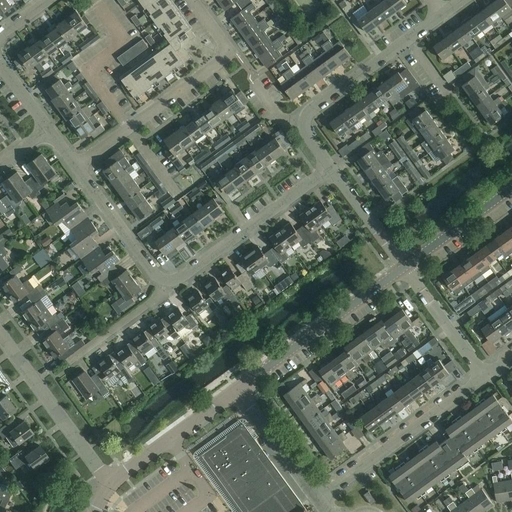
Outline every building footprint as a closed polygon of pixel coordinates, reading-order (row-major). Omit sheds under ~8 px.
[(6,0),(0,0),(0,15),(12,7),(6,0)] [(172,43),(122,80),(136,99),(139,96),(192,58),(186,50),(189,49),(190,41),(196,37),(190,30),(188,31),(186,29),(189,28),(168,0),(138,0),(169,42),(171,41),(172,43)] [(219,0),(218,1),(225,11),(237,3),(240,7),(248,0),(219,0)] [(248,0),(240,7),(242,11),(231,19),(238,29),(254,17),(250,12),(256,7),(250,0),(248,0)] [(380,0),(382,2),(378,6),(387,19),(397,11),(388,0),(380,0)] [(403,0),(388,0),(397,11),(407,4),(403,0)] [(511,0),(505,0),(504,0),(496,0),(492,4),(501,17),(504,21),(511,14),(511,0)] [(501,17),(492,4),(482,11),(492,24),(495,28),(499,24),(496,20),(501,17)] [(387,19),(378,6),(368,13),(377,26),(387,19)] [(119,9),(113,13),(118,19),(124,15),(119,9)] [(67,19),(77,33),(87,25),(77,11),(67,19)] [(482,11),(472,18),(482,31),(492,24),(482,11)] [(377,26),(368,13),(358,20),(367,33),(377,26)] [(259,23),(254,17),(238,29),(246,39),(267,23),(265,19),(259,23)] [(476,35),(482,31),(472,18),(463,25),(472,38),(475,42),(479,39),(476,35)] [(77,33),(67,19),(57,26),(58,28),(58,27),(67,40),(68,39),(77,33)] [(93,25),(97,31),(106,24),(103,19),(93,25)] [(190,22),(195,33),(202,30),(196,19),(190,22)] [(272,20),(267,23),(246,39),(253,49),(269,37),(264,31),(275,24),(272,20)] [(463,25),(453,32),(463,45),(472,38),(463,25)] [(58,28),(49,34),(59,48),(69,41),(68,39),(67,40),(58,27),(58,28)] [(463,45),(453,32),(443,39),(453,52),(463,45)] [(334,46),(329,40),(324,33),(320,36),(326,43),(342,64),(351,57),(340,41),(334,46)] [(59,48),(49,34),(39,41),(49,55),(59,48)] [(273,43),(269,37),(253,49),(260,58),(281,43),(281,42),(287,38),(284,35),(273,43)] [(84,42),(88,47),(93,44),(89,39),(84,42)] [(453,52),(443,39),(433,47),(443,60),(453,52)] [(143,40),(122,55),(117,58),(123,66),(148,48),(143,40)] [(39,41),(30,48),(29,48),(39,62),(40,62),(49,55),(39,41)] [(88,47),(84,42),(79,46),(83,51),(88,47)] [(284,46),(281,43),(260,58),(267,68),(283,57),(279,50),(284,46)] [(326,43),(322,46),(326,52),(320,56),(332,71),(342,64),(326,43)] [(20,53),(18,54),(29,68),(34,64),(40,72),(44,69),(40,62),(39,62),(29,48),(30,48),(29,47),(27,48),(25,47),(20,51),(20,53)] [(65,57),(68,61),(73,58),(70,53),(65,57)] [(322,79),(306,57),(303,54),(299,56),(306,66),(300,70),(312,86),(322,79)] [(314,60),(310,55),(306,57),(322,79),(332,71),(320,56),(314,60)] [(68,61),(65,57),(60,60),(64,65),(68,61)] [(463,65),(466,70),(471,67),(468,62),(463,65)] [(466,70),(463,65),(453,72),(457,77),(466,70)] [(46,71),(49,76),(54,72),(51,67),(46,71)] [(462,77),(466,83),(462,86),(470,96),(487,83),(475,68),(462,77)] [(312,86),(300,70),(295,74),(290,69),(286,72),(302,93),(312,86)] [(398,72),(388,80),(400,96),(410,89),(411,91),(419,85),(408,70),(401,75),(398,72)] [(49,76),(46,71),(41,74),(44,79),(49,76)] [(302,93),(286,72),(283,74),(287,80),(281,85),(292,100),(302,93)] [(76,76),(80,81),(84,77),(81,73),(76,76)] [(52,78),(56,83),(47,90),(53,99),(54,100),(66,91),(73,86),(69,82),(64,85),(57,74),(52,78)] [(499,74),(492,79),(495,83),(502,78),(499,74)] [(388,80),(379,87),(388,100),(391,104),(395,101),(396,102),(402,98),(400,96),(388,80)] [(87,91),(91,87),(88,82),(83,86),(87,91)] [(487,83),(470,96),(477,105),(490,96),(486,90),(490,87),(487,83)] [(91,87),(87,91),(90,96),(95,92),(91,87)] [(378,107),(388,100),(379,87),(375,90),(374,89),(372,88),(367,92),(378,107)] [(233,90),(223,98),(233,111),(234,113),(236,115),(246,108),(244,105),(249,102),(241,91),(236,95),(233,90)] [(54,100),(53,99),(52,100),(59,110),(73,100),(66,91),(54,100)] [(378,107),(367,92),(363,95),(363,97),(363,98),(359,101),(372,118),(376,115),(373,111),(378,107)] [(490,96),(477,105),(484,115),(502,102),(499,97),(494,101),(490,96)] [(223,98),(212,105),(213,106),(214,106),(223,118),(226,116),(227,117),(229,118),(233,115),(233,113),(234,113),(233,111),(223,98)] [(74,101),(73,100),(59,110),(67,120),(68,119),(82,109),(84,107),(82,104),(79,104),(78,102),(74,101)] [(101,110),(106,106),(102,101),(97,105),(101,110)] [(359,101),(350,108),(359,121),(365,117),(367,120),(369,120),(372,118),(359,101)] [(502,102),(484,115),(491,125),(504,116),(500,110),(505,106),(502,102)] [(87,105),(84,107),(82,109),(68,119),(71,123),(69,125),(73,129),(75,128),(75,129),(89,119),(89,118),(94,114),(87,105)] [(106,106),(101,110),(104,115),(109,111),(106,106)] [(214,106),(213,106),(204,113),(214,127),(225,119),(223,118),(214,106)] [(422,113),(417,107),(408,113),(413,120),(417,125),(412,129),(415,133),(420,130),(433,120),(426,110),(422,113)] [(359,121),(350,108),(340,115),(352,132),(357,129),(354,125),(359,121)] [(204,113),(195,120),(194,121),(204,134),(214,127),(204,113)] [(94,115),(89,119),(75,129),(82,138),(91,132),(94,137),(105,130),(94,115)] [(352,132),(340,115),(330,123),(339,135),(345,131),(347,134),(349,134),(352,132)] [(195,142),(204,134),(194,121),(195,120),(193,118),(187,123),(188,125),(185,127),(185,128),(194,140),(193,140),(195,142)] [(242,124),(245,129),(250,125),(247,120),(242,124)] [(433,120),(420,130),(427,139),(440,130),(433,120)] [(245,129),(242,124),(237,127),(241,132),(245,129)] [(258,124),(253,128),(256,133),(261,129),(258,124)] [(184,126),(174,133),(184,147),(193,140),(194,140),(185,128),(185,127),(184,126)] [(376,137),(382,132),(381,130),(380,130),(378,127),(372,131),(374,134),(376,137)] [(253,128),(243,135),(248,142),(258,135),(256,133),(253,128)] [(440,130),(427,139),(421,143),(429,153),(434,149),(447,140),(440,130)] [(184,147),(174,133),(164,140),(170,148),(165,152),(173,162),(178,158),(175,154),(184,147)] [(222,137),(226,143),(231,139),(227,134),(222,137)] [(402,135),(397,139),(400,144),(406,140),(402,135)] [(358,139),(361,144),(366,140),(362,136),(358,139)] [(226,143),(222,137),(217,141),(221,146),(226,143)] [(275,138),(265,146),(275,159),(285,152),(284,150),(291,145),(285,137),(278,142),(275,138)] [(238,138),(233,142),(237,147),(242,143),(238,138)] [(361,144),(358,139),(348,146),(352,151),(361,144)] [(406,140),(400,144),(408,154),(413,150),(406,140)] [(447,140),(434,149),(441,159),(443,158),(446,161),(452,157),(450,153),(454,149),(447,140)] [(392,150),(398,146),(394,141),(389,145),(392,150)] [(233,142),(228,146),(232,151),(237,147),(233,142)] [(374,156),(371,151),(373,149),(369,143),(357,151),(362,157),(358,160),(365,170),(385,155),(382,151),(380,151),(374,156)] [(265,146),(257,152),(256,153),(265,165),(264,165),(265,167),(275,159),(265,146)] [(401,151),(398,146),(392,150),(396,155),(401,151)] [(203,152),(207,157),(211,153),(208,149),(203,152)] [(105,162),(109,167),(104,171),(112,181),(113,180),(131,166),(125,157),(125,156),(121,150),(105,162)] [(255,151),(250,155),(246,150),(242,153),(245,158),(255,172),(264,165),(265,165),(256,153),(257,152),(255,151)] [(207,157),(203,152),(198,156),(202,160),(207,157)] [(138,161),(143,158),(139,153),(135,156),(138,161)] [(214,156),(218,161),(222,158),(219,153),(214,156)] [(42,154),(35,159),(49,179),(48,180),(51,184),(59,178),(42,154)] [(385,155),(365,170),(372,180),(385,170),(381,166),(389,160),(385,155)] [(415,163),(419,160),(416,155),(411,159),(415,163)] [(218,161),(214,156),(210,160),(213,165),(218,161)] [(195,162),(193,159),(192,157),(187,161),(191,166),(195,162)] [(143,158),(138,161),(142,166),(147,163),(143,158)] [(255,172),(245,158),(235,166),(236,167),(237,167),(245,179),(246,178),(255,172)] [(49,179),(35,159),(27,165),(36,177),(31,181),(39,191),(45,187),(46,183),(45,182),(48,180),(49,179)] [(419,160),(415,163),(418,168),(423,165),(419,160)] [(407,169),(412,166),(408,161),(403,164),(407,169)] [(132,165),(131,166),(113,180),(120,190),(134,179),(130,174),(135,170),(132,165)] [(423,165),(418,168),(427,180),(431,176),(423,165)] [(415,171),(412,166),(407,169),(410,174),(415,171)] [(237,167),(236,167),(227,174),(237,187),(247,180),(246,178),(245,179),(237,167)] [(392,180),(385,170),(372,180),(379,190),(392,180)] [(39,191),(31,181),(26,184),(17,172),(10,177),(24,197),(28,194),(32,199),(38,196),(40,194),(41,193),(39,191)] [(152,180),(157,177),(153,172),(149,175),(152,180)] [(227,174),(218,181),(215,177),(210,181),(219,193),(224,190),(227,194),(237,187),(227,174)] [(397,176),(392,180),(379,190),(386,199),(399,190),(402,195),(408,191),(397,176)] [(14,209),(21,204),(21,202),(20,200),(24,197),(10,177),(3,183),(11,195),(7,198),(14,209)] [(156,185),(161,182),(157,177),(152,180),(156,185)] [(120,190),(127,199),(139,190),(139,191),(141,190),(134,179),(120,190)] [(194,192),(198,197),(202,194),(199,189),(194,192)] [(127,199),(125,200),(133,210),(146,200),(139,191),(139,190),(127,199)] [(55,204),(56,203),(66,196),(62,191),(52,199),(55,204)] [(198,197),(194,192),(189,196),(193,201),(198,197)] [(162,204),(166,209),(176,202),(172,197),(162,204)] [(14,209),(7,198),(2,202),(0,199),(0,214),(4,212),(8,217),(16,211),(14,209)] [(214,219),(224,212),(214,198),(203,206),(205,207),(214,219)] [(38,199),(33,203),(38,209),(43,206),(38,199)] [(153,210),(146,200),(133,210),(140,220),(153,210)] [(326,209),(320,201),(310,208),(322,225),(329,220),(333,225),(341,219),(331,205),(326,209)] [(62,217),(72,210),(70,208),(71,207),(67,203),(59,208),(56,203),(55,204),(46,210),(57,225),(64,220),(62,217)] [(80,223),(88,217),(77,203),(71,207),(70,208),(72,210),(62,217),(64,220),(71,230),(80,223)] [(180,203),(175,206),(178,211),(183,208),(180,203)] [(178,211),(175,206),(170,210),(173,215),(178,211)] [(205,207),(195,214),(205,228),(216,220),(214,219),(205,207)] [(322,225),(310,208),(300,216),(305,224),(301,227),(311,241),(312,243),(321,237),(315,230),(322,225)] [(196,235),(205,228),(195,214),(186,221),(196,235)] [(196,235),(186,221),(182,215),(177,218),(181,223),(175,227),(185,241),(189,238),(190,240),(196,236),(196,235)] [(92,236),(99,232),(88,217),(80,223),(71,230),(78,239),(80,242),(90,234),(92,237),(92,236)] [(160,217),(156,220),(159,225),(164,222),(160,217)] [(159,225),(156,220),(151,224),(154,229),(159,225)] [(296,231),(290,223),(280,230),(292,247),(299,242),(303,248),(311,241),(301,227),(296,231)] [(138,234),(142,239),(151,232),(147,227),(138,234)] [(185,241),(175,227),(165,234),(175,248),(185,241)] [(280,230),(269,238),(278,249),(273,253),(280,262),(281,264),(289,258),(285,252),(292,247),(280,230)] [(511,242),(505,232),(496,239),(508,255),(511,252),(511,242)] [(78,239),(71,244),(81,259),(91,252),(88,247),(96,241),(92,236),(92,237),(90,234),(80,242),(78,239)] [(175,248),(165,234),(155,241),(165,255),(169,252),(170,254),(172,254),(176,251),(176,249),(175,248)] [(49,235),(40,242),(44,247),(53,241),(49,235)] [(508,255),(496,239),(487,245),(497,258),(502,254),(504,258),(508,255)] [(0,271),(9,265),(3,257),(7,254),(0,244),(0,271)] [(487,245),(479,251),(488,264),(497,258),(487,245)] [(261,269),(270,262),(258,246),(249,253),(261,269)] [(33,256),(41,267),(50,261),(42,250),(33,256)] [(91,252),(81,259),(92,273),(94,272),(99,268),(97,266),(107,259),(106,256),(102,251),(95,257),(91,252)] [(113,251),(106,256),(107,259),(97,266),(99,268),(94,272),(98,276),(98,277),(101,281),(103,280),(113,273),(116,271),(112,266),(120,260),(113,251)] [(491,268),(488,264),(479,251),(470,258),(479,271),(482,274),(491,268)] [(249,253),(241,259),(248,270),(242,274),(252,288),(258,283),(253,275),(261,269),(249,253)] [(461,264),(471,277),(473,281),(482,274),(479,271),(470,258),(461,264)] [(8,294),(22,284),(16,275),(24,270),(20,264),(9,272),(13,277),(2,285),(8,294)] [(461,264),(452,271),(465,287),(473,281),(471,277),(461,264)] [(237,278),(230,267),(221,274),(233,290),(241,283),(247,291),(252,288),(242,274),(237,278)] [(117,278),(113,273),(103,280),(107,285),(112,281),(119,291),(134,280),(127,270),(117,278)] [(465,287),(452,271),(443,277),(456,294),(465,287)] [(56,282),(60,287),(66,283),(63,277),(56,282)] [(275,287),(279,293),(294,283),(289,277),(275,287)] [(222,289),(214,279),(204,286),(216,302),(226,294),(229,299),(235,295),(227,285),(222,289)] [(28,280),(22,284),(8,294),(15,303),(26,295),(30,300),(40,292),(37,287),(35,289),(28,280)] [(134,280),(119,291),(123,296),(116,302),(122,310),(134,302),(131,297),(141,290),(134,280)] [(85,291),(78,281),(72,286),(79,296),(85,291)] [(503,285),(499,288),(506,297),(510,295),(507,290),(503,285)] [(139,301),(149,294),(145,289),(135,296),(139,301)] [(205,302),(197,291),(187,298),(199,314),(209,307),(212,312),(217,308),(210,298),(205,302)] [(33,305),(22,313),(28,322),(47,308),(41,299),(44,297),(40,293),(40,292),(30,300),(33,305)] [(256,295),(252,299),(256,304),(261,301),(256,295)] [(471,295),(466,299),(470,305),(475,302),(475,301),(471,295)] [(477,304),(481,309),(486,306),(485,306),(489,303),(486,298),(482,301),(477,304)] [(463,311),(458,304),(453,308),(458,314),(463,311)] [(481,310),(481,309),(477,304),(467,312),(471,317),(481,310)] [(53,315),(47,308),(28,322),(35,331),(47,323),(50,328),(60,320),(55,313),(53,315)] [(168,315),(179,331),(177,333),(179,336),(181,338),(191,331),(191,330),(198,325),(190,315),(185,318),(178,308),(168,315)] [(402,310),(393,317),(408,337),(408,338),(412,343),(415,347),(420,344),(409,329),(414,325),(402,310)] [(511,331),(511,315),(508,310),(500,316),(511,332),(511,331)] [(228,322),(233,329),(241,323),(236,316),(228,322)] [(511,332),(500,316),(491,323),(501,336),(504,334),(506,336),(511,332)] [(393,317),(384,323),(393,336),(395,339),(401,334),(405,340),(408,338),(408,337),(393,317)] [(54,333),(42,341),(49,350),(63,340),(59,335),(70,327),(63,318),(60,320),(50,328),(54,333)] [(167,329),(159,319),(149,326),(161,342),(166,338),(167,339),(173,341),(179,336),(177,333),(172,326),(167,329)] [(484,322),(487,326),(482,329),(492,343),(501,336),(491,323),(488,319),(484,322)] [(382,320),(372,327),(388,348),(391,346),(387,340),(393,336),(384,323),(382,320)] [(468,324),(471,328),(476,324),(473,320),(468,324)] [(227,322),(221,326),(225,331),(231,327),(227,322)] [(372,327),(363,334),(374,349),(380,345),(385,350),(388,348),(372,327)] [(157,352),(162,348),(155,338),(150,342),(142,331),(133,338),(144,354),(145,354),(147,356),(150,357),(157,352)] [(363,334),(354,340),(369,361),(372,359),(368,353),(374,349),(363,334)] [(49,350),(55,359),(69,348),(71,347),(75,344),(68,336),(63,340),(49,350)] [(75,344),(71,347),(75,352),(85,344),(81,340),(75,344)] [(369,361),(354,340),(344,347),(347,350),(356,362),(362,358),(366,363),(369,361)] [(428,342),(418,350),(422,355),(432,348),(428,342)] [(415,347),(412,343),(406,347),(409,352),(415,347)] [(134,356),(127,345),(117,353),(128,369),(134,365),(136,368),(139,368),(147,362),(139,352),(134,356)] [(393,354),(397,360),(406,354),(401,348),(393,354)] [(347,350),(338,357),(353,378),(356,376),(352,370),(359,366),(356,362),(347,350)] [(161,361),(169,357),(166,352),(158,356),(161,361)] [(99,364),(92,369),(99,378),(99,379),(102,377),(106,382),(115,376),(117,378),(121,379),(123,377),(127,382),(132,378),(121,363),(116,366),(109,356),(99,364)] [(397,361),(394,356),(384,362),(388,367),(397,361)] [(338,357),(329,364),(340,379),(346,375),(350,380),(353,378),(338,357)] [(449,373),(439,359),(434,363),(430,358),(426,362),(427,363),(440,380),(449,373)] [(387,368),(382,360),(374,366),(379,373),(387,368)] [(173,374),(178,370),(172,362),(167,366),(173,374)] [(440,380),(427,363),(424,366),(426,369),(421,373),(432,387),(440,380)] [(340,379),(329,364),(319,371),(335,392),(338,389),(334,384),(340,379)] [(93,382),(86,372),(74,381),(86,398),(98,389),(103,396),(109,392),(99,379),(99,378),(93,382)] [(421,373),(413,379),(423,393),(432,387),(421,373)] [(155,375),(150,379),(155,386),(160,382),(155,375)] [(360,387),(367,382),(363,376),(356,381),(360,387)] [(291,404),(306,393),(302,387),(307,383),(305,379),(284,395),(291,404)] [(413,379),(404,386),(414,400),(423,393),(413,379)] [(347,389),(351,394),(357,390),(353,385),(347,389)] [(404,386),(395,392),(405,406),(414,400),(404,386)] [(351,394),(347,389),(341,394),(345,399),(351,394)] [(336,400),(329,390),(326,393),(333,402),(336,400)] [(291,404),(297,413),(318,398),(323,394),(321,391),(316,394),(316,395),(311,399),(306,393),(291,404)] [(395,392),(386,398),(396,412),(405,406),(395,392)] [(15,409),(5,395),(0,399),(0,416),(2,419),(15,409)] [(511,421),(511,420),(504,409),(493,395),(446,430),(447,432),(443,434),(447,439),(439,445),(437,441),(389,476),(409,503),(456,468),(457,470),(469,461),(465,456),(511,421)] [(318,398),(297,413),(304,422),(320,411),(315,405),(321,401),(318,398)] [(396,412),(386,398),(378,405),(388,419),(396,412)] [(378,405),(369,411),(379,425),(388,419),(378,405)] [(320,411),(304,422),(311,432),(332,416),(336,413),(334,410),(324,417),(320,411)] [(359,416),(360,418),(370,432),(379,425),(369,411),(364,415),(363,413),(359,416)] [(334,419),(332,416),(311,432),(318,441),(333,429),(329,423),(334,419)] [(32,433),(24,421),(17,426),(13,419),(0,428),(0,435),(2,438),(5,436),(13,447),(32,433)] [(353,420),(348,424),(353,430),(358,426),(353,420)] [(308,511),(256,440),(256,441),(243,423),(225,436),(198,455),(239,511),(308,511)] [(357,426),(352,430),(357,437),(362,433),(357,426)] [(333,429),(318,441),(324,450),(345,435),(343,432),(338,436),(333,429)] [(345,435),(324,450),(331,460),(347,448),(342,442),(348,438),(345,435)] [(48,458),(39,445),(25,455),(21,450),(8,459),(15,469),(28,460),(33,468),(48,458)] [(508,501),(505,481),(497,483),(496,476),(492,477),(493,483),(497,503),(508,501)] [(25,485),(20,479),(15,483),(20,489),(25,485)] [(483,511),(484,511),(466,488),(465,486),(462,488),(469,498),(463,503),(469,511),(483,511)] [(475,494),(471,488),(469,486),(466,488),(484,511),(493,505),(482,489),(475,494)] [(0,487),(0,511),(10,511),(11,511),(4,508),(11,493),(0,487)] [(364,495),(365,496),(371,505),(376,502),(368,492),(364,495)] [(455,511),(469,511),(463,503),(457,507),(450,497),(446,499),(455,511)] [(455,511),(446,499),(443,501),(451,511),(450,511),(455,511)]
